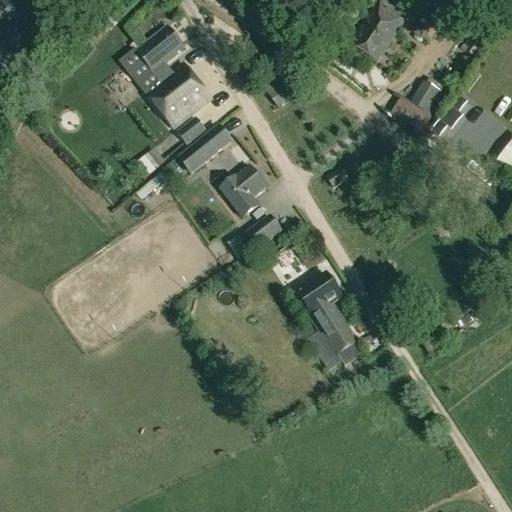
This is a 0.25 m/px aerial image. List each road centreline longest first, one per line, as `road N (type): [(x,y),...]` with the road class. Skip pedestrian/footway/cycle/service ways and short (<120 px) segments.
road 1 (residential): [(503,511),(201,26)]
road 2 (track): [(210,0),(245,17),(376,118),(293,179)]
